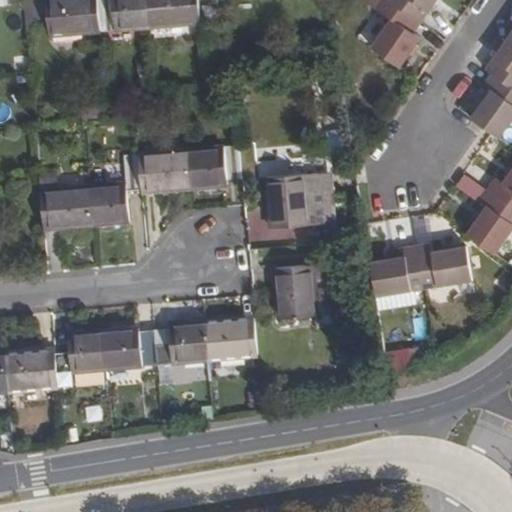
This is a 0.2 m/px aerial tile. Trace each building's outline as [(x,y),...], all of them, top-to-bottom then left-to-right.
[(45,0),(48,36),(99,32),(96,0),(45,0)] [(96,0),(99,32),(150,28),(147,0),(96,0)] [(147,0),(150,28),(201,24),(198,0),(147,0)] [(390,19),(371,47),(401,69),(421,39),(415,35),(422,24),(388,0),(382,0),(376,9),(390,19)] [(388,0),(422,24),(438,0),(388,0)] [(511,32),(486,69),(491,73),(511,87),(511,32)] [(491,91),(471,118),(491,132),(501,139),(511,123),(511,87),(491,73),(483,85),(491,91)] [(189,151),(193,189),(228,187),(228,183),(242,182),(240,147),(189,151)] [(139,156),(142,190),(156,188),(157,193),(193,189),(189,151),(139,156)] [(90,188),(94,226),(128,224),(126,192),(142,190),(139,156),(123,157),(125,186),(90,188)] [(495,177),(487,189),(511,207),(511,169),(503,183),(495,177)] [(267,179),(272,229),(308,227),(303,175),(267,179)] [(41,193),(44,230),(94,226),(90,188),(41,193)] [(486,206),(466,234),(496,256),(511,233),(511,207),(487,189),(478,201),(486,206)] [(431,242),(417,244),(425,291),(473,282),(467,246),(433,251),(431,242)] [(404,257),(371,262),(377,299),(425,291),(417,244),(402,246),(404,257)] [(274,270),(278,320),(316,316),(312,267),(274,270)] [(204,323),(207,361),(258,357),(255,319),(204,323)] [(154,332),(157,366),(207,361),(204,323),(168,326),(169,331),(154,332)] [(105,334),(108,371),(157,366),(154,332),(139,333),(138,330),(105,334)] [(55,353),(58,388),(72,387),(71,373),(108,371),(105,334),(68,337),(69,353),(55,353)] [(5,355),(8,393),(58,388),(55,353),(39,355),(38,352),(5,355)] [(0,393),(8,393),(5,355),(0,355),(0,393)]
